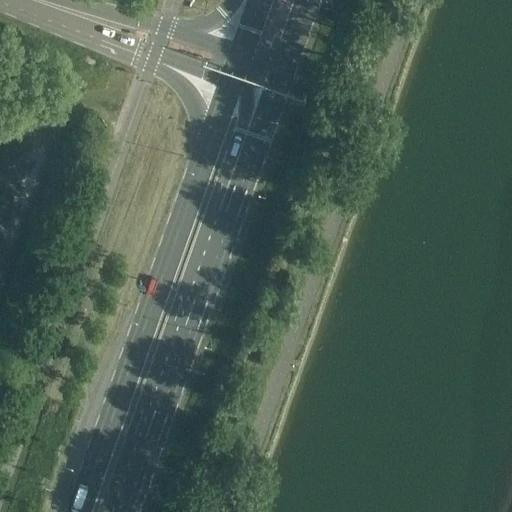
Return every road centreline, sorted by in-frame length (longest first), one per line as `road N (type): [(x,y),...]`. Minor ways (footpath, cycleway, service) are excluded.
road 1 (primary): [(239,65),(81,511)]
road 2 (primary): [(129,511),(280,80)]
road 3 (tertiary): [(239,65),(42,0)]
